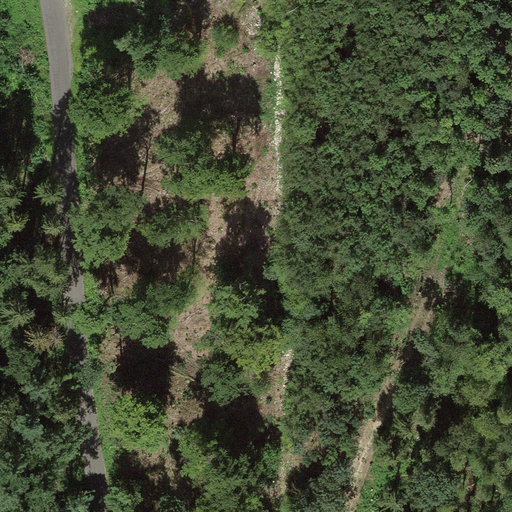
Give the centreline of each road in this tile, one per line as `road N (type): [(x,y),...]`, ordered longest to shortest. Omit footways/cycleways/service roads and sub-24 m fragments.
road 1 (unclassified): [(99,511),(76,375),(44,0)]
road 2 (track): [(279,511),(279,0)]
